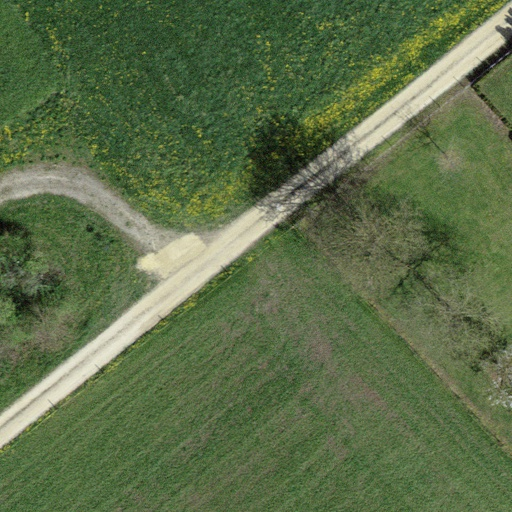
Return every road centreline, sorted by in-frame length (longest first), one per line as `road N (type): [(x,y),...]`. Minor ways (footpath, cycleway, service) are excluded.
road 1 (track): [(193,272),(511,19)]
road 2 (track): [(0,428),(193,272)]
road 3 (track): [(193,272),(112,198),(0,190)]
